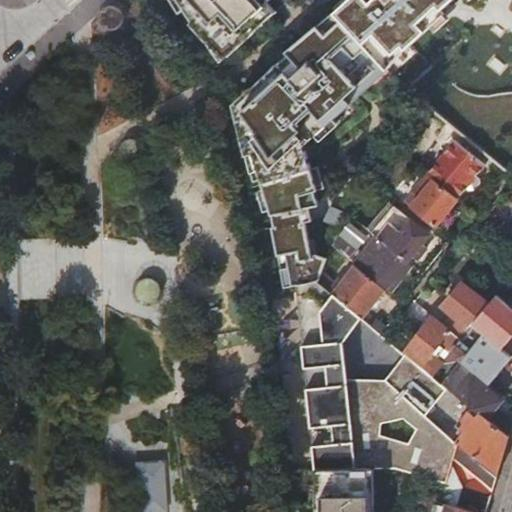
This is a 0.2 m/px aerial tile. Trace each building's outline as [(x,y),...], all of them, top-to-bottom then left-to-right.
[(188,0),(228,57),(276,12),(264,0),(188,0)] [(511,0),(348,0),(336,12),(388,68),(428,32),(421,24),(440,7),(446,13),(460,0),(511,0)] [(98,16),(98,20),(101,24),(104,28),(108,29),(112,30),(117,28),(121,26),(123,22),(124,18),(124,13),(122,9),(118,6),(114,4),(110,4),(105,5),(102,8),(99,11),(98,16)] [(388,68),(336,12),(237,103),(247,137),(249,136),(272,214),(273,214),(310,207),(319,205),(315,191),(326,187),(319,166),(312,168),(304,141),(314,132),(316,134),(388,68)] [(118,150),(119,155),(121,159),(124,162),(128,164),(133,164),(137,163),(141,160),(143,156),(144,152),(144,147),(142,143),(139,140),(135,138),(130,138),(126,139),(122,142),(119,146),(118,150)] [(456,140),(428,174),(435,179),(458,198),(485,164),(456,140)] [(436,226),(458,198),(435,179),(421,197),(414,191),(406,201),(436,226)] [(511,188),(502,190),(476,223),(511,252),(511,188)] [(310,207),(273,214),(275,226),(313,218),(310,207)] [(313,218),(275,226),(273,226),(286,289),(296,287),(320,282),(321,280),(329,260),(317,256),(314,241),(310,242),(306,221),(313,220),(313,218)] [(386,220),(374,234),(380,238),(408,262),(430,234),(413,220),(407,227),(402,233),(395,228),(386,220)] [(401,222),(395,228),(402,233),(407,227),(401,222)] [(325,234),(338,239),(340,235),(342,229),(330,224),(325,234)] [(350,259),(353,255),(358,249),(340,235),(338,239),(335,247),(350,259)] [(358,259),(355,263),(358,265),(386,289),(408,262),(380,238),(361,262),(358,259)] [(358,265),(335,296),(364,317),(386,289),(358,265)] [(326,274),(321,280),(329,287),(334,281),(326,274)] [(136,290),(136,294),(138,298),(142,301),(146,303),(150,304),(155,302),(158,300),(161,296),(162,292),(161,287),(160,283),(156,280),(152,278),(148,278),(143,279),(140,282),(137,285),(136,290)] [(323,312),(335,296),(320,282),(296,287),(304,346),(325,344),(323,312)] [(444,306),(470,327),(473,324),(489,303),(463,282),(444,306)] [(511,295),(502,287),(498,292),(511,303),(511,295)] [(344,343),(364,317),(335,296),(323,312),(325,344),(304,346),(306,370),(327,369),(328,387),(307,389),(310,430),(332,428),(333,444),(312,446),(314,470),(355,467),(347,380),(344,343)] [(434,316),(406,352),(409,354),(435,375),(445,362),(433,352),(438,346),(442,350),(445,346),(453,352),(458,345),(462,340),(463,339),(461,338),(434,316)] [(379,318),(373,325),(383,333),(388,326),(379,318)] [(472,349),(485,334),(478,328),(473,324),(470,327),(461,338),(463,339),(462,340),(472,349)] [(462,340),(458,345),(453,352),(464,361),(475,370),(491,383),(511,356),(511,355),(485,334),(472,349),(462,340)] [(449,387),(445,383),(435,375),(409,354),(387,381),(347,380),(355,467),(374,468),(398,469),(445,484),(457,442),(428,416),(449,387)] [(464,361),(445,383),(449,387),(480,412),(510,436),(511,429),(511,412),(503,406),(506,403),(471,375),(475,370),(464,361)] [(328,387),(327,369),(306,370),(307,389),(328,387)] [(464,433),(457,442),(498,476),(510,436),(480,412),(477,417),(469,410),(457,427),(464,433)] [(119,502),(188,497),(185,415),(166,416),(152,417),(130,419),(113,420),(119,502)] [(332,428),(310,430),(312,446),(333,444),(332,428)] [(374,511),(374,468),(355,467),(314,470),(316,485),(320,485),(321,505),(317,505),(316,511),(374,511)]
